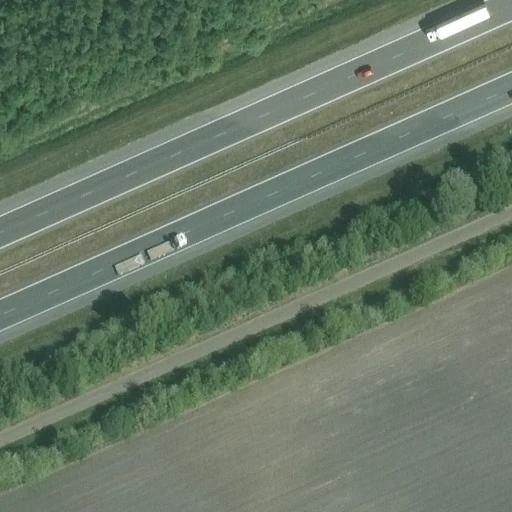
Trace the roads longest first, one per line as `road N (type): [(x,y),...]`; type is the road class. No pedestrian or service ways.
road 1 (unclassified): [(0,462),(511,230)]
road 2 (motorway): [(511,3),(0,231)]
road 3 (motorway): [(0,315),(511,87)]
